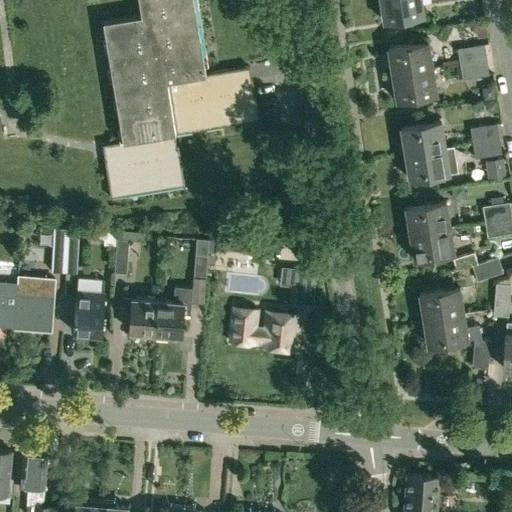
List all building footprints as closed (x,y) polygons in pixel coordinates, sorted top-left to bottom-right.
[(206,73),(193,0),(140,0),(142,14),(103,21),(123,140),(102,144),(111,197),(185,184),(178,144),(176,145),(174,133),(258,119),(252,79),(229,83),(227,70),(206,73)] [(380,0),(384,21),(424,14),(421,0),(380,0)] [(389,47),(393,73),(433,67),(429,41),(389,47)] [(484,44),(457,48),(459,63),(487,59),(484,44)] [(489,74),(487,59),(459,63),(462,79),(489,74)] [(437,93),(433,67),(393,73),(397,100),(437,93)] [(401,126),(405,153),(445,146),(441,120),(401,126)] [(469,127),(472,142),(499,137),(497,123),(469,127)] [(502,153),(499,137),(472,142),(474,157),(502,153)] [(458,171),(454,145),(445,146),(405,153),(409,179),(458,171)] [(486,159),(489,178),(506,176),(504,156),(486,159)] [(451,187),(454,199),(459,198),(465,193),(464,184),(451,186),(451,187)] [(491,197),(491,203),(503,201),(502,195),(491,197)] [(406,207),(410,233),(450,226),(445,201),(406,207)] [(482,206),(484,221),(511,216),(509,201),(482,206)] [(511,232),(511,219),(511,216),(484,221),(487,237),(511,232)] [(454,253),(450,226),(410,233),(414,259),(454,253)] [(53,227),(51,271),(66,272),(69,229),(53,227)] [(78,230),(69,229),(66,272),(77,272),(78,230)] [(127,273),(129,234),(117,233),(114,272),(127,273)] [(196,238),(194,274),(206,275),(208,250),(208,240),(209,239),(196,238)] [(215,252),(215,254),(251,258),(252,245),(226,242),(216,241),(215,251),(215,252)] [(151,265),(151,251),(137,251),(137,265),(151,265)] [(453,257),(456,269),(477,262),(474,251),(453,257)] [(503,272),(498,257),(472,265),(476,280),(503,272)] [(234,280),(235,307),(275,305),(274,278),(234,280)] [(0,322),(15,324),(18,292),(19,283),(0,281),(0,322)] [(511,284),(496,283),(493,315),(508,316),(511,284)] [(50,327),(54,286),(42,285),(41,294),(18,292),(15,324),(50,327)] [(158,299),(156,336),(168,336),(168,333),(182,334),(183,312),(191,312),(192,301),(193,286),(174,285),(173,300),(158,299)] [(103,306),(102,306),(103,292),(103,287),(93,286),(93,291),(76,290),(76,304),(75,304),(73,332),(101,334),(103,306)] [(420,293),(424,319),(464,313),(460,287),(420,293)] [(125,296),(124,311),(131,312),(130,330),(144,331),(143,335),(156,336),(158,299),(132,297),(125,296)] [(261,347),(297,350),(300,313),(264,310),(263,328),(257,327),(258,310),(233,307),(230,342),(255,345),(255,343),(262,343),(261,347)] [(468,339),(468,338),(474,339),(472,366),(489,368),(490,340),(481,340),(479,324),(466,327),(464,313),(424,319),(428,346),(468,339)] [(503,368),(511,368),(511,322),(507,322),(503,368)] [(0,492),(10,494),(12,477),(9,477),(12,450),(0,449),(0,492)] [(44,486),(47,454),(23,452),(20,484),(29,485),(27,497),(25,511),(51,511),(52,506),(42,505),(44,486)] [(437,511),(440,474),(407,472),(403,511),(437,511)] [(101,511),(103,499),(89,498),(89,503),(76,502),(75,511),(101,511)] [(127,511),(128,506),(115,505),(116,501),(103,499),(101,511),(127,511)]
